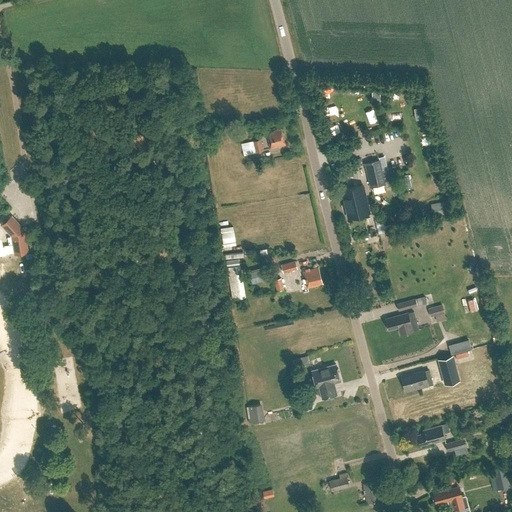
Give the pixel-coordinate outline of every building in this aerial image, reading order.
[(271,147),(286,144),(282,128),(267,131),(271,147)] [(250,151),(250,153),(264,149),(262,138),(243,142),(246,152),(250,151)] [(365,163),(371,187),(387,183),(381,159),(365,163)] [(364,190),(361,190),(360,186),(343,190),(349,217),(369,213),(364,190)] [(25,231),(24,230),(15,220),(10,215),(0,224),(0,226),(4,231),(10,238),(13,257),(28,255),(25,231)] [(284,272),(297,268),(295,260),(282,264),(284,272)] [(232,300),(245,297),(240,265),(227,268),(232,300)] [(308,287),(323,283),(318,266),(303,271),(308,287)] [(273,277),(272,271),(258,275),(260,281),(273,277)] [(285,289),(282,277),(274,279),(277,291),(285,289)] [(425,296),(397,303),(399,310),(427,303),(425,296)] [(443,304),(429,308),(431,317),(445,313),(443,304)] [(414,311),(400,315),(386,319),(389,328),(399,326),(401,333),(418,329),(414,311)] [(461,351),(471,348),(469,340),(459,343),(461,351)] [(308,355),(292,359),(294,368),(310,365),(308,355)] [(333,382),(340,380),(336,363),(311,370),(316,386),(318,386),(322,397),(336,394),(333,382)] [(455,365),(441,369),(445,384),(459,380),(455,365)] [(433,384),(429,370),(425,371),(425,370),(401,377),(405,391),(433,384)] [(313,407),(310,394),(300,397),(303,409),(313,407)] [(511,417),(511,409),(510,401),(485,408),(488,417),(501,413),(502,415),(503,420),(511,417)] [(253,422),(265,420),(263,403),(250,405),(253,422)] [(447,423),(441,424),(424,429),(425,433),(417,435),(420,445),(434,441),(434,442),(445,439),(443,433),(449,432),(447,423)] [(465,438),(446,443),(447,450),(466,445),(465,438)] [(493,469),(497,489),(510,487),(505,466),(493,469)] [(332,491),(350,486),(347,472),(340,474),(340,478),(329,480),(332,491)] [(366,502),(382,499),(378,481),(363,484),(366,502)] [(453,488),(447,490),(433,493),(436,503),(436,502),(437,506),(445,504),(444,500),(449,499),(450,500),(451,501),(452,501),(454,509),(450,510),(451,511),(460,511),(460,508),(464,507),(460,489),(459,486),(453,488)] [(265,498),(274,495),(273,489),(263,491),(265,498)]
